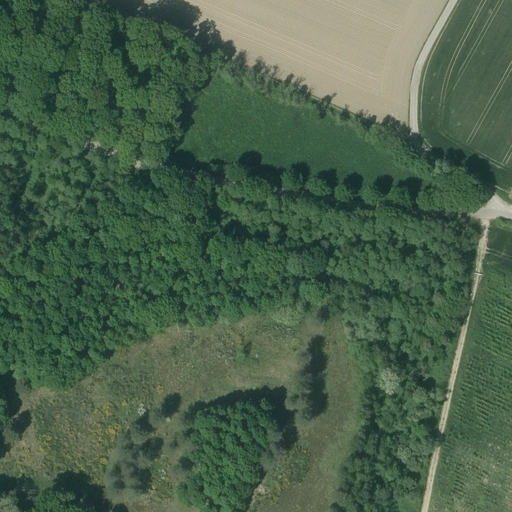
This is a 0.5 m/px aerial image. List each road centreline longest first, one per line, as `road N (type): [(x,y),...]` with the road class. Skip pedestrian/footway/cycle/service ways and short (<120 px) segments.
road 1 (unclassified): [(511,215),(337,202),(179,172),(117,156),(0,104)]
road 2 (unknown): [(64,0),(415,141)]
road 3 (track): [(489,212),(422,511)]
road 4 (track): [(415,141),(420,60),(454,0)]
